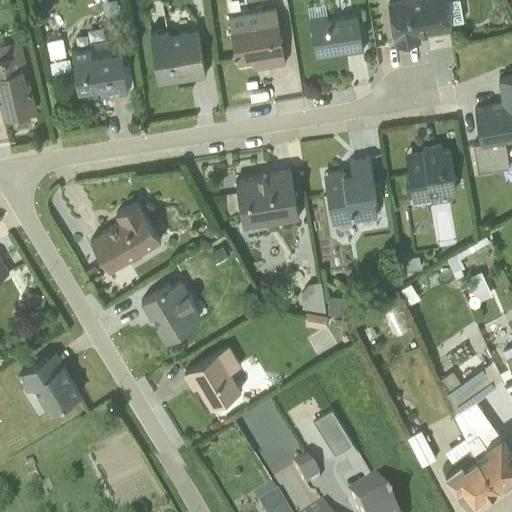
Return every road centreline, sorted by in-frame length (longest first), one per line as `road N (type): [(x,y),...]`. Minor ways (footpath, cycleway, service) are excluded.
road 1 (residential): [(0,173),(351,114),(411,91)]
road 2 (residential): [(201,511),(0,181)]
